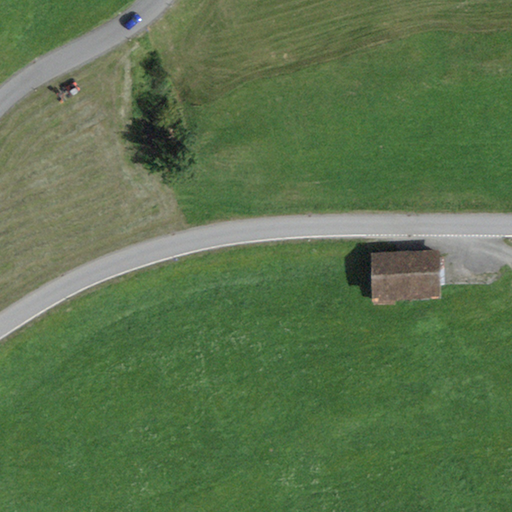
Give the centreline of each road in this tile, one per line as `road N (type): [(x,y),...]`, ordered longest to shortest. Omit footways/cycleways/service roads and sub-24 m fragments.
road 1 (tertiary): [(0,325),(66,283),(139,253),(220,234),(511,226)]
road 2 (tertiary): [(0,110),(16,86),(157,0)]
